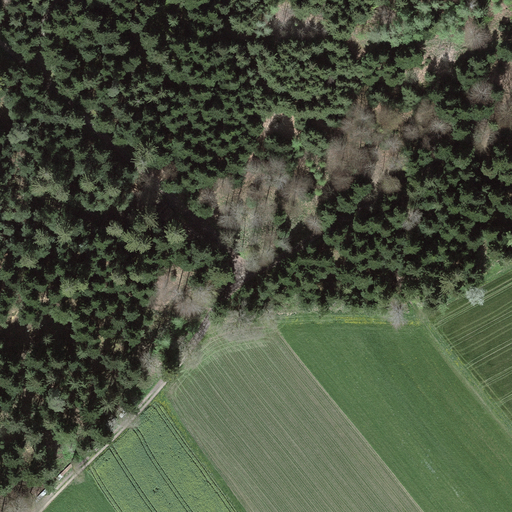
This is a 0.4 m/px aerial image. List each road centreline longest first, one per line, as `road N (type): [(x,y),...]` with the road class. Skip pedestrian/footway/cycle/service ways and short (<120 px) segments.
road 1 (track): [(246,276),(222,243),(0,40)]
road 2 (track): [(246,276),(405,181),(511,102)]
road 3 (track): [(246,276),(176,367),(36,511)]
